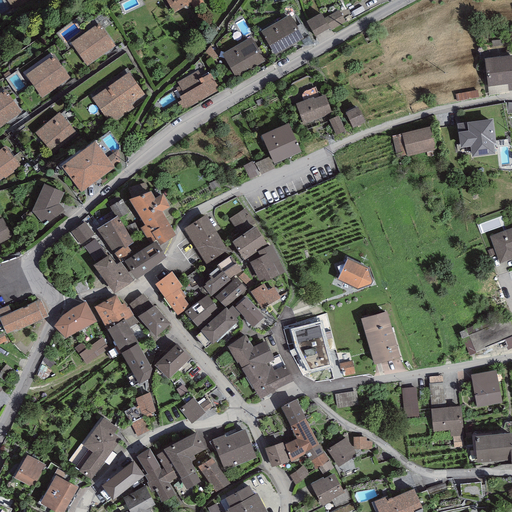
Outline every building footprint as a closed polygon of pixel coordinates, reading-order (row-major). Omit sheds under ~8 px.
[(25,0),(7,0),(13,9),(25,0)] [(201,0),(165,0),(174,14),(187,6),(191,12),(204,4),(201,0)] [(320,15),(306,23),(318,44),(332,36),(329,31),(343,23),(337,13),(323,21),(320,15)] [(290,14),(261,31),(275,55),(304,38),(290,14)] [(115,46),(98,23),(70,43),(87,66),(115,46)] [(252,37),(222,54),(236,78),(266,61),(252,37)] [(53,55),(25,75),(42,98),(70,78),(53,55)] [(511,63),(511,59),(483,62),(487,94),(511,91),(511,63)] [(198,70),(177,82),(179,86),(176,87),(181,96),(179,98),(181,100),(177,102),(183,112),(220,91),(210,73),(202,78),(198,70)] [(128,73),(92,99),(111,125),(147,99),(128,73)] [(0,128),(22,113),(5,89),(0,93),(0,128)] [(480,91),(458,96),(459,102),(481,97),(480,91)] [(295,103),(296,105),(303,125),(332,114),(325,95),(313,99),(313,97),(295,103)] [(365,122),(358,107),(345,112),(352,128),(365,122)] [(59,113),(35,133),(50,151),(74,131),(59,113)] [(345,131),(339,115),(328,120),(335,135),(345,131)] [(493,146),(489,121),(465,125),(466,134),(457,135),(459,148),(469,147),(470,159),(492,156),(491,146),(493,146)] [(288,124),(261,135),(274,164),(301,152),(288,124)] [(429,129),(400,135),(405,158),(434,151),(429,129)] [(95,141),(61,166),(81,192),(114,167),(107,158),(95,141)] [(5,146),(0,149),(0,180),(19,166),(5,146)] [(118,150),(107,158),(114,167),(120,163),(119,152),(118,150)] [(268,157),(255,163),(261,175),(274,169),(268,157)] [(252,161),(243,166),(250,180),(259,175),(252,161)] [(32,211),(44,226),(64,209),(59,204),(64,193),(44,184),(32,211)] [(142,189),(124,202),(141,227),(139,229),(150,245),(153,249),(172,236),(157,214),(166,208),(158,197),(152,202),(142,189)] [(254,225),(245,211),(230,221),(239,235),(254,225)] [(0,218),(0,242),(13,236),(3,218),(0,218)] [(227,254),(204,219),(184,232),(207,267),(227,254)] [(114,220),(96,232),(117,261),(135,250),(114,220)] [(86,225),(72,236),(81,248),(95,237),(86,225)] [(511,229),(488,238),(497,265),(511,259),(511,229)] [(242,260),(263,245),(252,230),(231,244),(242,260)] [(150,245),(122,264),(133,280),(161,261),(153,249),(150,245)] [(258,259),(250,264),(259,283),(281,273),(269,247),(255,253),(258,259)] [(242,271),(231,255),(217,265),(218,268),(221,272),(222,271),(230,279),(242,271)] [(105,257),(91,267),(111,294),(128,282),(116,265),(113,268),(105,257)] [(363,270),(344,261),(334,280),(355,289),(368,284),(363,270)] [(208,276),(201,266),(180,282),(194,301),(207,292),(203,287),(206,285),(205,283),(211,279),(208,276)] [(231,280),(230,279),(222,271),(221,272),(218,268),(208,276),(211,279),(205,283),(206,285),(203,287),(207,292),(211,297),(231,280)] [(163,299),(176,291),(179,289),(170,275),(154,286),(163,299)] [(224,308),(244,291),(235,280),(215,297),(224,308)] [(262,287),(250,292),(259,309),(278,300),(273,289),(265,293),(262,287)] [(176,291),(163,299),(175,316),(188,307),(176,291)] [(137,318),(151,307),(142,297),(128,308),(137,318)] [(215,309),(205,297),(184,314),(195,326),(215,309)] [(117,298),(94,311),(105,330),(128,317),(117,298)] [(243,299),(234,308),(251,326),(260,318),(243,299)] [(45,318),(38,302),(0,317),(0,329),(3,336),(45,318)] [(82,304),(61,316),(52,327),(64,339),(92,322),(82,304)] [(166,326),(151,307),(137,318),(153,337),(166,326)] [(234,323),(223,310),(198,331),(208,344),(234,323)] [(383,312),(358,319),(371,365),(396,358),(383,312)] [(460,333),(469,354),(503,340),(507,350),(511,348),(511,325),(510,321),(506,323),(503,316),(460,333)] [(128,317),(105,330),(119,355),(135,346),(125,330),(133,326),(128,317)] [(322,322),(291,329),(295,348),(306,371),(310,373),(334,368),(322,322)] [(245,334),(227,346),(237,364),(239,363),(242,369),(264,359),(266,364),(274,360),(266,341),(253,347),(245,334)] [(85,364),(103,351),(93,338),(75,351),(85,364)] [(145,380),(149,371),(135,346),(119,355),(136,385),(145,380)] [(188,360),(176,347),(157,366),(169,378),(188,360)] [(266,364),(264,359),(242,369),(260,399),(293,381),(285,365),(274,370),(272,365),(268,367),(266,364)] [(354,374),(351,361),(339,364),(340,369),(330,371),(331,378),(354,374)] [(494,371),(469,375),(475,408),(499,404),(494,371)] [(426,378),(429,409),(431,432),(461,430),(459,406),(445,407),(442,377),(426,378)] [(415,388),(401,389),(403,418),(417,416),(415,388)] [(217,389),(209,396),(215,407),(225,400),(217,389)] [(357,392),(335,395),(337,408),(359,405),(357,392)] [(135,399),(142,419),(148,416),(154,412),(149,395),(135,399)] [(203,414),(192,399),(178,409),(189,424),(203,414)] [(302,417),(294,399),(279,407),(288,424),(302,417)] [(142,419),(131,425),(136,435),(153,427),(148,416),(142,419)] [(317,445),(302,417),(288,424),(295,438),(284,444),(285,453),(289,461),(304,453),(317,445)] [(114,429),(101,419),(79,446),(88,454),(75,470),(88,480),(119,441),(110,435),(114,429)] [(196,432),(164,450),(164,451),(172,464),(175,470),(191,462),(195,459),(193,456),(205,449),(196,432)] [(255,458),(245,432),(226,440),(224,437),(214,441),(225,470),(255,458)] [(510,433),(471,437),(474,464),(510,461),(510,467),(511,466),(511,449),(511,450),(510,433)] [(365,437),(353,438),(353,450),(371,449),(370,442),(366,441),(365,437)] [(355,454),(344,438),(327,450),(338,466),(355,454)] [(287,461),(282,445),(267,450),(273,466),(287,461)] [(322,453),(317,445),(304,453),(308,460),(322,453)] [(149,449),(136,456),(147,475),(160,468),(161,470),(172,464),(164,451),(154,456),(149,449)] [(327,460),(322,453),(308,460),(313,468),(318,465),(327,460)] [(44,466),(25,456),(12,479),(32,489),(44,466)] [(226,483),(209,459),(196,468),(213,492),(226,483)] [(332,468),(327,460),(318,465),(323,473),(332,468)] [(197,471),(191,462),(175,470),(180,477),(181,479),(180,479),(187,490),(201,481),(195,472),(197,471)] [(141,477),(130,463),(98,487),(108,502),(141,477)] [(147,475),(144,476),(148,482),(147,483),(152,492),(156,490),(162,503),(175,495),(169,484),(180,477),(175,470),(172,464),(161,470),(160,468),(147,475)] [(308,474),(302,466),(289,475),(296,483),(308,474)] [(332,473),(310,484),(321,506),(343,495),(332,473)] [(78,487),(55,475),(48,489),(71,501),(78,487)] [(249,496),(245,487),(223,499),(227,506),(220,510),(221,511),(263,511),(253,493),(249,496)] [(152,506),(142,488),(120,499),(126,511),(147,511),(146,509),(152,506)] [(56,511),(64,511),(71,501),(48,489),(40,503),(56,511)] [(383,497),(372,502),(376,511),(422,511),(412,489),(385,501),(383,497)] [(10,511),(12,509),(0,503),(0,511),(10,511)]
